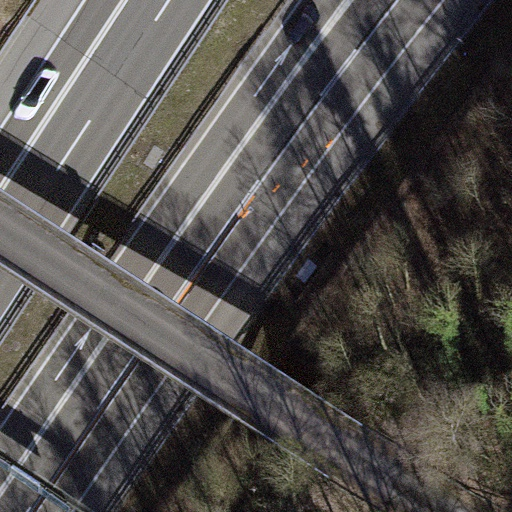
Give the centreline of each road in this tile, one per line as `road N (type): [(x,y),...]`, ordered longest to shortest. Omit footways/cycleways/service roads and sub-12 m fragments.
road 1 (motorway): [(33,511),(401,0)]
road 2 (motorway): [(0,460),(324,0)]
road 3 (track): [(0,225),(434,511)]
road 4 (motorway): [(170,0),(0,262)]
road 5 (motorway): [(105,0),(0,163)]
